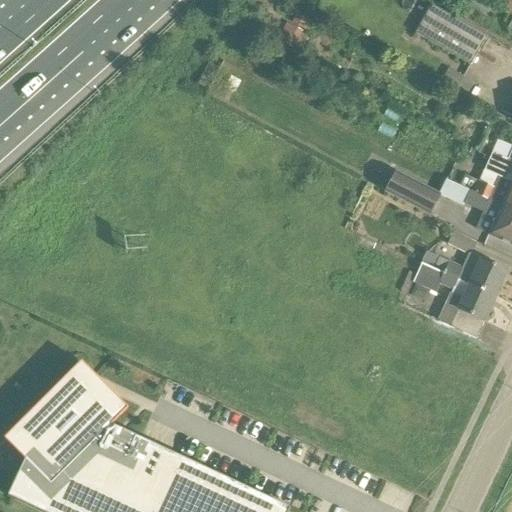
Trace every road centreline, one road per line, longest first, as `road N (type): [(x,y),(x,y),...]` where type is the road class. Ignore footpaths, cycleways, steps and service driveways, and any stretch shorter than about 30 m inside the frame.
road 1 (motorway): [(0,117),(129,0)]
road 2 (unclassified): [(460,511),(511,401)]
